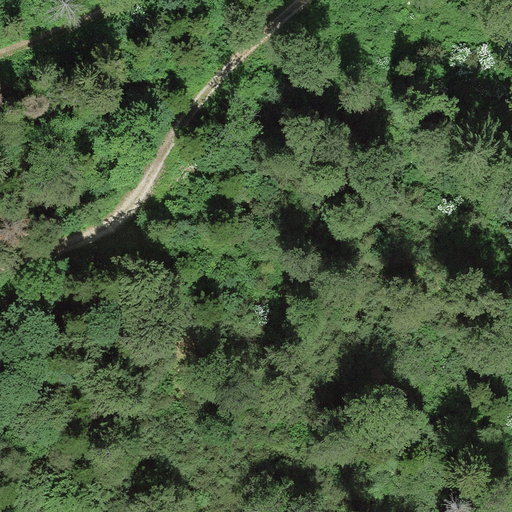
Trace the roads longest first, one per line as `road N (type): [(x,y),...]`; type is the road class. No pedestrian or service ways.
road 1 (track): [(0,273),(76,243),(135,207),(222,76),(310,0)]
road 2 (track): [(140,0),(0,61)]
